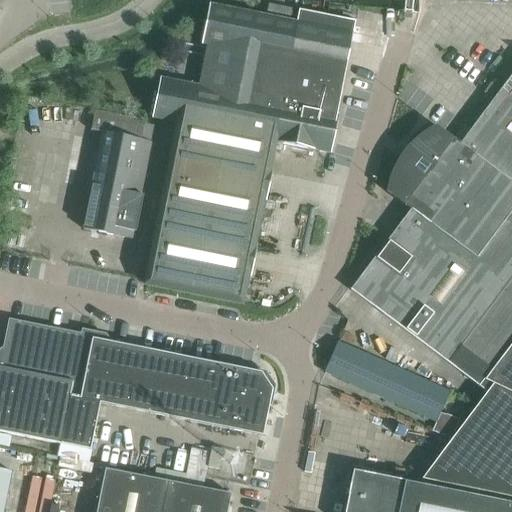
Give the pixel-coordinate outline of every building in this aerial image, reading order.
[(355,22),(299,10),(296,22),(209,5),(201,44),(207,45),(199,86),(160,79),(152,118),(178,123),(145,284),(241,303),(273,142),(324,153),(330,149),(355,22)] [(395,179),(390,195),(410,210),(350,290),(487,393),(415,479),(511,498),(511,74),(460,145),(439,129),(425,139),(413,150),(403,164),(395,179)] [(102,134),(83,230),(133,240),(134,232),(136,232),(143,196),(142,196),(152,143),(140,141),(144,121),(94,111),(91,128),(90,131),(102,134)] [(225,430),(237,369),(100,341),(96,335),(79,332),(78,336),(10,322),(2,359),(0,360),(0,432),(87,451),(96,404),(225,430)] [(436,422),(449,393),(339,343),(325,372),(436,422)] [(259,374),(237,369),(225,430),(259,437),(269,389),(259,374)] [(219,470),(223,450),(211,448),(207,468),(219,470)] [(0,469),(0,511),(2,511),(11,472),(0,469)] [(96,511),(159,511),(166,482),(105,470),(96,511)] [(511,511),(511,504),(437,489),(405,483),(405,482),(353,472),(348,496),(345,511),(511,511)] [(23,511),(59,511),(61,506),(52,504),(56,479),(29,474),(23,511)] [(159,511),(227,511),(231,495),(166,482),(159,511)]
